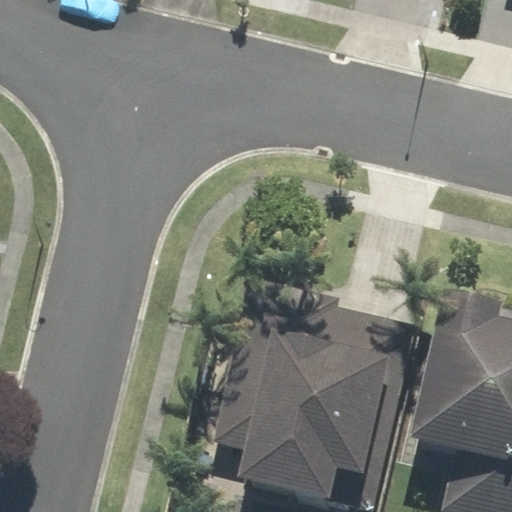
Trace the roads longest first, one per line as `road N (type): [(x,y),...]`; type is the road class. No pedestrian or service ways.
road 1 (residential): [(149,64),(38,511)]
road 2 (residential): [(149,64),(511,146)]
road 3 (residential): [(0,29),(149,64)]
